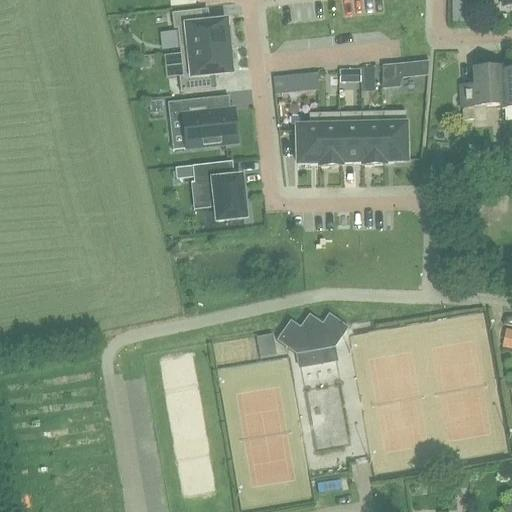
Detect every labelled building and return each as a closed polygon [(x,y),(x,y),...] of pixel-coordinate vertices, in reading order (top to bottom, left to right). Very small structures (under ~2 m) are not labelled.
[(202,11),(171,14),(173,30),(177,30),(179,54),(228,48),(227,45),(231,44),(229,26),(226,27),(225,22),(204,25),(202,11)] [(182,78),(178,78),(180,94),(211,90),(209,77),(231,75),(230,70),(234,69),(232,52),(228,52),(228,48),(179,54),(182,78)] [(394,67),(395,77),(426,74),(427,64),(394,67)] [(500,110),(501,109),(498,68),(472,69),(474,93),(460,94),(461,121),(485,119),(484,107),(500,105),(500,110)] [(499,68),(498,68),(501,109),(511,108),(511,70),(499,72),(499,68)] [(316,77),(317,89),(325,89),(324,76),(316,77)] [(292,77),(273,79),(274,91),(293,89),(292,77)] [(181,117),(185,150),(237,145),(233,111),(213,113),(212,99),(168,104),(169,118),(181,117)] [(148,102),(149,114),(161,113),(160,101),(148,102)] [(381,113),(361,114),(362,167),(384,167),(382,113),(381,113)] [(405,113),(382,113),(384,167),(384,164),(406,163),(405,113)] [(362,167),(361,114),(339,115),(340,168),(341,168),(341,165),(361,165),(361,167),(362,167)] [(319,168),(317,115),(308,115),(308,128),(295,128),(296,166),(318,166),(318,169),(319,168)] [(339,115),(317,115),(319,168),(340,168),(339,115)] [(492,160),(502,160),(502,146),(492,147),(492,160)] [(245,220),(240,178),(233,179),(232,163),(192,168),(193,184),(190,184),(190,185),(206,183),(208,202),(213,201),(214,209),(216,223),(245,220)] [(335,347),(350,327),(344,323),(330,313),(323,322),(310,313),(301,326),(291,319),(277,339),(297,353),(335,347)] [(503,325),(511,326),(511,317),(505,318),(503,325)] [(502,348),(511,350),(511,331),(505,330),(502,348)] [(256,338),(259,359),(276,356),(272,335),(256,338)] [(312,405),(331,404),(330,384),(311,385),(312,405)] [(340,433),(354,432),(352,393),(337,394),(340,433)] [(335,421),(315,422),(316,433),(336,432),(335,421)] [(345,461),(350,480),(362,477),(358,458),(345,461)]
